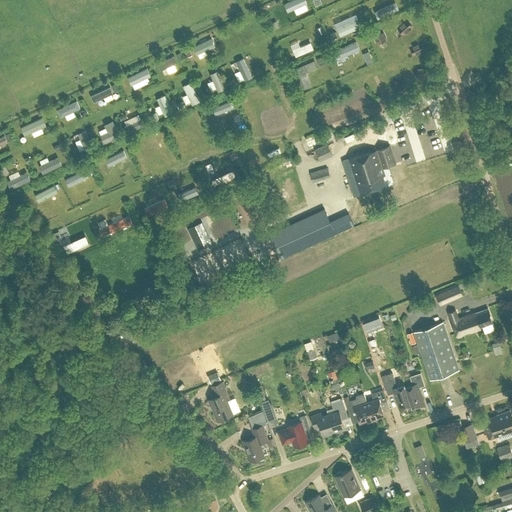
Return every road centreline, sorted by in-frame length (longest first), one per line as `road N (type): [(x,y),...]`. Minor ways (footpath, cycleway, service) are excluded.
road 1 (track): [(0,187),(242,481)]
road 2 (track): [(261,42),(1,159)]
road 3 (track): [(358,78),(294,116),(261,42),(358,0)]
road 4 (residential): [(511,259),(433,11)]
road 5 (track): [(289,129),(249,149),(211,152),(55,223)]
road 6 (residential): [(331,452),(511,392)]
